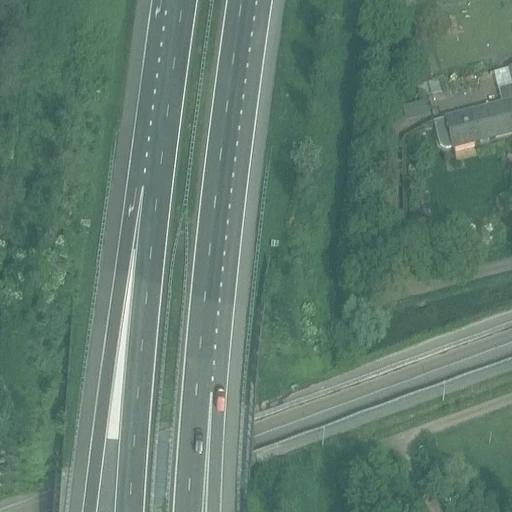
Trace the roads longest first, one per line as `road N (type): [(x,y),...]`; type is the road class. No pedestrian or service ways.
road 1 (tertiary): [(41,511),(511,343)]
road 2 (motorway): [(196,393),(203,280),(242,0)]
road 3 (motorway): [(156,188),(118,296),(91,511)]
road 4 (motorway): [(156,188),(130,511)]
road 5 (motorway): [(183,0),(156,188)]
